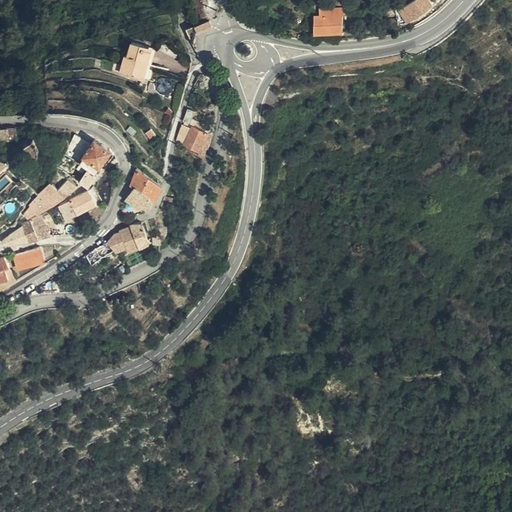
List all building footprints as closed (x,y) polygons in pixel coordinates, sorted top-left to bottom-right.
[(406,0),(395,7),(403,21),(428,6),(424,0),(406,0)] [(355,13),(324,12),(324,28),(355,30),(355,13)] [(197,34),(211,28),(209,21),(194,27),(197,34)] [(162,45),(142,39),(138,51),(135,50),(129,69),(152,77),(162,45)] [(209,129),(211,126),(196,120),(195,122),(193,121),(184,141),(200,149),(209,129)] [(0,136),(13,136),(17,135),(16,122),(0,123),(0,136)] [(77,128),(69,150),(81,156),(86,150),(95,138),(77,128)] [(88,151),(101,162),(113,146),(98,134),(95,138),(86,150),(88,151)] [(0,168),(11,155),(8,151),(1,149),(0,151),(0,168)] [(92,163),(97,167),(101,162),(88,151),(84,157),(85,158),(92,163)] [(92,163),(83,176),(91,182),(99,169),(98,167),(97,167),(92,163)] [(135,175),(138,177),(140,175),(154,185),(159,191),(162,178),(140,163),(135,175)] [(62,185),(73,175),(60,166),(54,178),(62,185)] [(62,185),(69,191),(81,182),(82,181),(73,175),(62,185)] [(138,177),(129,190),(142,201),(144,199),(154,185),(140,175),(138,177)] [(8,177),(4,183),(8,187),(12,181),(8,177)] [(45,187),(58,200),(69,191),(62,185),(54,178),(45,187)] [(144,199),(151,202),(153,201),(159,191),(154,185),(144,199)] [(40,193),(50,205),(58,200),(45,187),(40,193)] [(91,187),(74,196),(81,209),(86,206),(96,200),(98,199),(92,188),(91,187)] [(39,207),(41,210),(50,205),(40,193),(34,200),(35,201),(39,207)] [(69,216),(77,212),(76,211),(81,209),(74,196),(65,201),(63,203),(69,216)] [(39,207),(35,201),(29,209),(31,212),(39,207)] [(29,222),(35,238),(43,236),(56,232),(46,212),(28,220),(29,222)] [(152,233),(146,216),(136,219),(136,220),(142,239),(152,234),(152,233)] [(128,226),(122,229),(113,234),(117,245),(126,241),(128,240),(129,241),(130,244),(142,239),(136,220),(127,224),(128,226)] [(21,227),(26,240),(35,238),(29,222),(21,227)] [(21,241),(26,240),(21,227),(18,229),(14,232),(8,238),(9,241),(21,241)] [(95,257),(103,251),(117,245),(113,234),(96,244),(93,247),(89,249),(94,255),(95,257)] [(42,248),(16,254),(20,268),(47,262),(42,248)] [(0,254),(0,291),(22,278),(9,252),(3,253),(0,254)]
